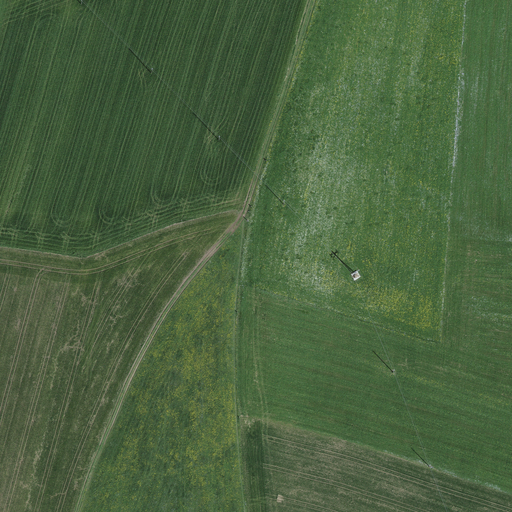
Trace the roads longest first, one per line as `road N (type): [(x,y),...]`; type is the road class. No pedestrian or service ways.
road 1 (track): [(74,511),(182,286),(244,205),(312,0)]
road 2 (track): [(260,157),(311,180),(385,178),(511,237)]
